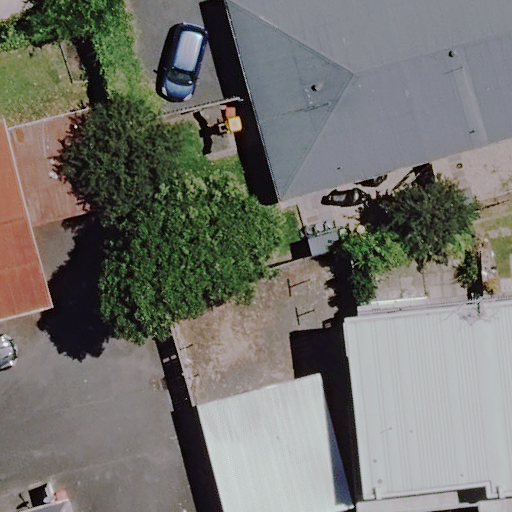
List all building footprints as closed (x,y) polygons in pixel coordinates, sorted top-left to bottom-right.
[(0,0),(0,54),(41,49),(33,0),(0,0)] [(511,0),(241,0),(294,194),(511,135),(511,0)] [(65,97),(0,115),(0,323),(119,290),(65,97)] [(375,511),(393,508),(511,496),(511,302),(344,319),(350,374),(187,407),(207,511),(375,511)] [(57,511),(55,503),(24,511),(57,511)]
